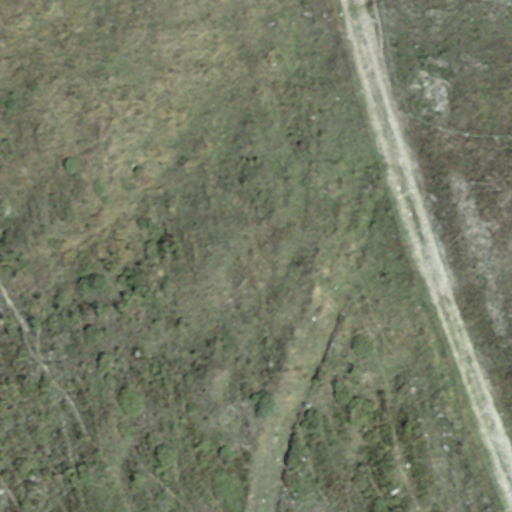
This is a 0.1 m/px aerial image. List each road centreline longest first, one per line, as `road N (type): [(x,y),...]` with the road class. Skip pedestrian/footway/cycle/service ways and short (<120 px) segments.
road 1 (track): [(511,463),(407,182),(354,0)]
road 2 (track): [(395,143),(299,372),(256,511)]
